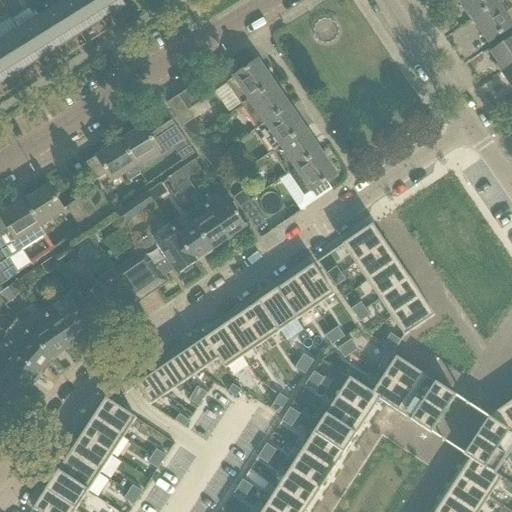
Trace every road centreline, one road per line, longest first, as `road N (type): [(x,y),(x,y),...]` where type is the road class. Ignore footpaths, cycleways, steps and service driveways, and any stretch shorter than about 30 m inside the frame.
road 1 (residential): [(0,511),(81,392),(470,128)]
road 2 (tertiary): [(0,168),(269,0)]
road 3 (residential): [(470,128),(384,0)]
